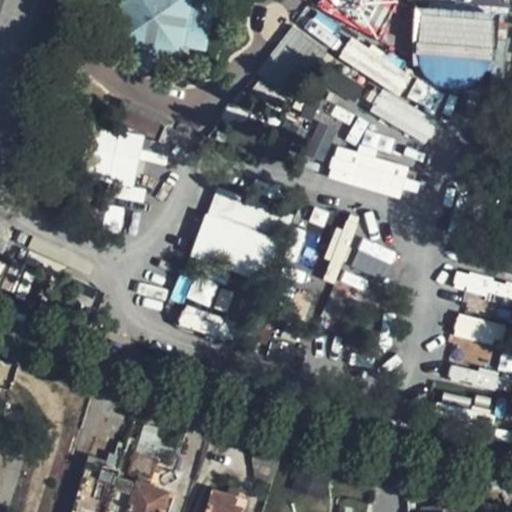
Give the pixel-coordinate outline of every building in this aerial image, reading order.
[(142,0),(134,43),(178,51),(187,0),(142,0)] [(393,0),(320,0),(317,5),(374,40),(397,2),(393,0)] [(493,12),(420,6),(414,82),(487,88),(493,12)] [(290,24),(252,83),(289,106),(327,48),(290,24)] [(348,41),(338,62),(402,91),(412,69),(348,41)] [(428,141),(439,118),(379,90),(368,112),(428,141)] [(305,155),(322,161),(334,127),(318,121),(305,155)] [(137,181),(142,134),(91,129),(86,176),(137,181)] [(337,144),(326,176),(399,199),(414,152),(354,133),(349,148),(337,144)] [(458,313),(452,334),(500,346),(506,325),(458,313)] [(451,363),(447,376),(491,391),(495,378),(451,363)] [(166,511),(172,495),(147,488),(155,461),(122,451),(116,471),(111,489),(131,495),(125,511),(166,511)] [(104,511),(111,489),(116,471),(83,461),(68,511),(104,511)] [(238,511),(239,509),(225,504),(228,495),(210,489),(202,511),(238,511)]
